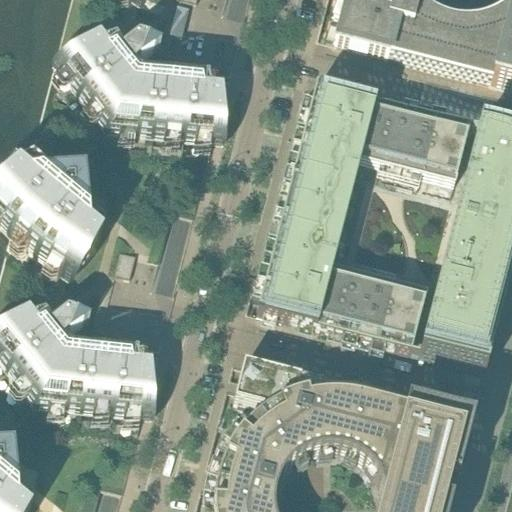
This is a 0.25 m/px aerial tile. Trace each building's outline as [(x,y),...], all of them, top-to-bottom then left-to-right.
[(511,0),(337,0),(330,29),(337,31),(332,49),(364,57),(386,63),(387,60),(395,62),(395,65),(474,85),(475,83),(478,84),(477,86),(486,88),(487,86),(489,87),(489,90),(511,95),(511,0)] [(83,51),(59,77),(106,136),(212,148),(212,144),(221,114),(219,98),(207,96),(202,77),(134,70),(159,49),(137,44),(136,43),(123,53),(124,55),(116,46),(102,50),(98,45),(98,44),(83,51)] [(408,363),(423,303),(323,277),(351,169),(451,195),(466,136),(313,96),(254,323),(408,363)] [(511,147),(475,138),(416,365),(483,382),(511,268),(511,147)] [(16,177),(0,200),(0,230),(9,239),(10,240),(10,241),(11,241),(36,262),(64,280),(98,245),(102,230),(101,230),(89,220),(85,221),(84,214),(82,192),(71,182),(57,184),(43,185),(43,181),(29,170),(28,171),(27,172),(16,177)] [(0,339),(0,366),(35,411),(139,423),(141,423),(149,389),(150,386),(150,381),(149,373),(135,371),(131,352),(63,344),(70,338),(88,324),(65,318),(53,327),(52,328),(45,320),(31,324),(27,319),(25,320),(12,326),(0,339)] [(242,371),(232,408),(260,415),(258,421),(256,423),(248,430),(240,438),(233,446),(227,455),(222,465),(218,474),(216,482),(214,489),(212,497),(211,507),(211,511),(448,511),(470,430),(469,430),(242,371)] [(0,511),(29,511),(31,505),(30,504),(19,495),(14,495),(14,490),(11,467),(0,457),(0,511)]
